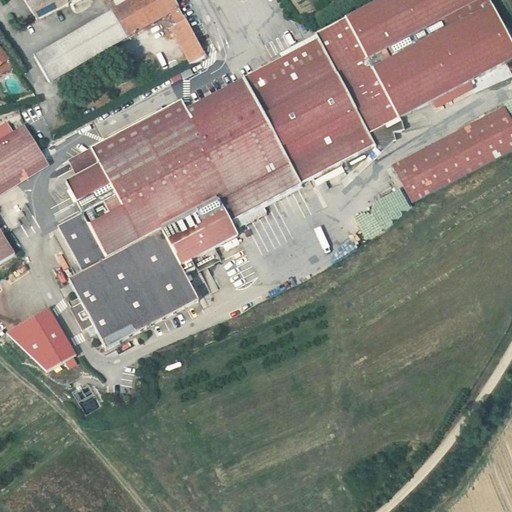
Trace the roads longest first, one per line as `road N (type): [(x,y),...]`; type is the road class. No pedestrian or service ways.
road 1 (unclassified): [(511,93),(243,226)]
road 2 (track): [(371,511),(435,451),(511,327)]
